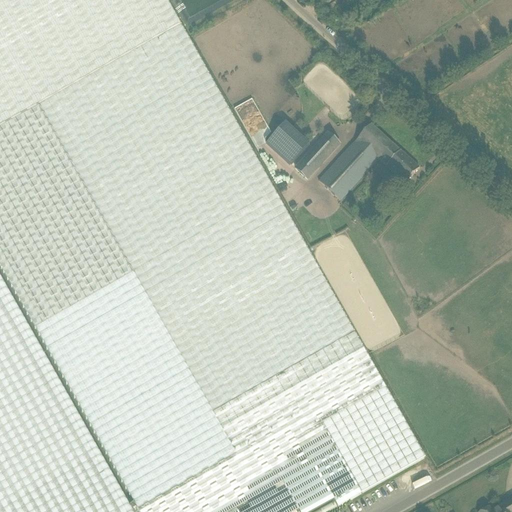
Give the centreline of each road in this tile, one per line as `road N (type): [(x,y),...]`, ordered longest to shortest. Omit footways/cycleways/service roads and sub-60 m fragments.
road 1 (unclassified): [(511,201),(288,0)]
road 2 (unclassified): [(392,511),(511,443)]
